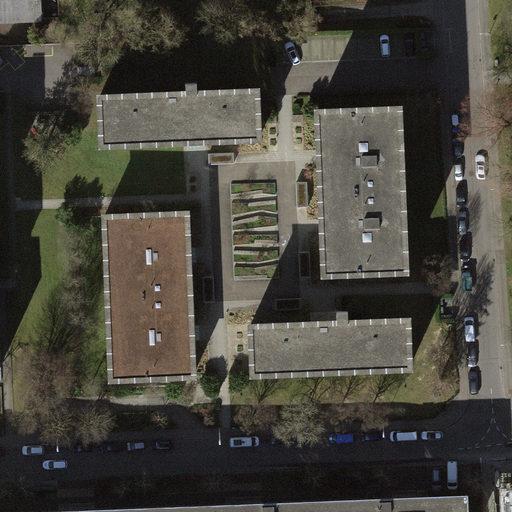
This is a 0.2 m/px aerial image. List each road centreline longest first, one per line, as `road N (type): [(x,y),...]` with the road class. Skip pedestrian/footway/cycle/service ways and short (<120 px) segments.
road 1 (residential): [(495,443),(0,465)]
road 2 (residential): [(461,0),(495,443)]
